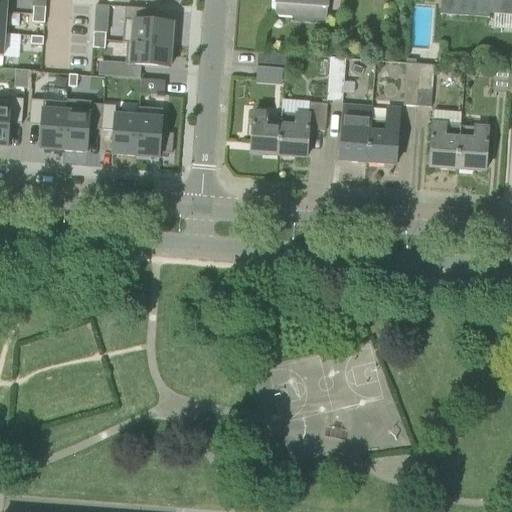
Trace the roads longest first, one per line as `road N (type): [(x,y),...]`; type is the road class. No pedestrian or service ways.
road 1 (tertiary): [(197,246),(511,269)]
road 2 (tertiary): [(511,235),(199,212)]
road 3 (residential): [(199,212),(215,0)]
road 4 (tertiary): [(199,212),(0,198)]
road 5 (tertiary): [(0,232),(197,246)]
